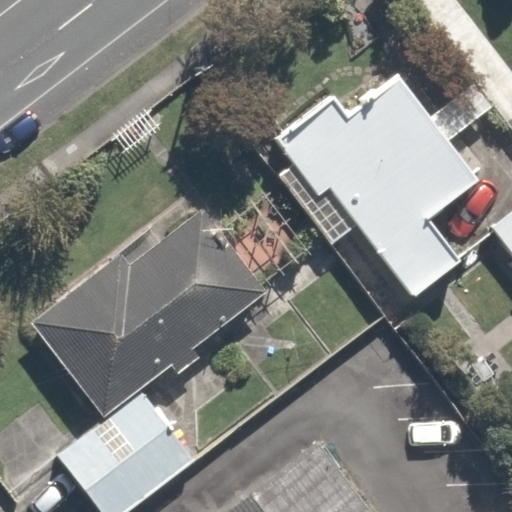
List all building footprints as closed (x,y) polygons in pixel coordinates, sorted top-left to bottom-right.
[(250,138),(330,236),(350,220),(403,286),(451,247),(417,205),(470,162),(370,40),(250,138)] [(511,187),(478,212),(511,259),(511,187)] [(194,193),(23,320),(92,414),(138,380),(264,286),(194,193)] [(133,511),(199,463),(138,380),(92,414),(45,449),(92,511),(133,511)] [(380,511),(364,511),(293,425),(186,511),(392,511),(388,506),(380,511)]
